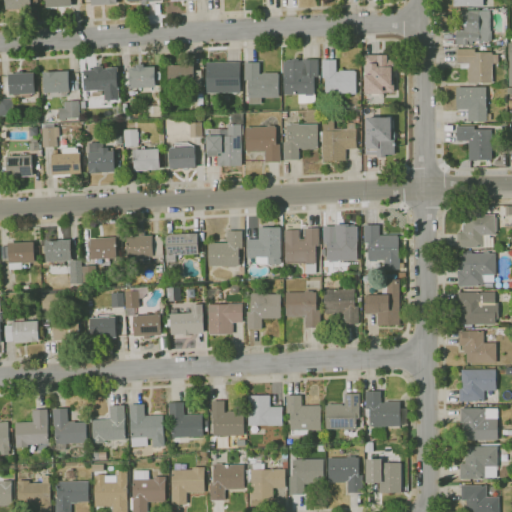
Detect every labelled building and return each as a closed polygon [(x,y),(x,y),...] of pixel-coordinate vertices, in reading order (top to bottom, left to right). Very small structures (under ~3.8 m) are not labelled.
[(6,10),(5,0),(30,0),(31,8),(6,10)] [(47,8),(46,0),(71,0),(72,7),(47,8)] [(473,45),(456,45),(456,31),(464,31),(464,24),(463,24),(463,27),(460,27),(460,11),(490,10),(491,31),(492,31),(492,40),(491,40),(491,41),(473,41),(473,45)] [(493,84),(470,84),(470,81),(468,81),(468,68),(469,68),(469,64),(457,64),(457,49),(475,49),(475,52),(492,52),(492,54),(499,54),(499,64),(493,64),(493,84)] [(364,56),(364,92),(393,92),(393,56),(364,56)] [(315,103),(298,103),(298,95),(284,95),(284,61),(292,61),(292,59),(298,59),(298,61),(303,61),(303,59),(318,59),(318,77),(315,77),(315,94),(315,103)] [(356,94),(325,95),(325,78),(322,78),(322,60),(336,60),(336,72),(339,72),(339,70),(355,70),(355,71),(356,71),(356,94)] [(240,93),(206,93),(206,62),(240,61),(240,93)] [(261,104),(249,104),(249,98),(248,98),(248,80),(244,80),(244,63),(260,63),(260,74),(262,74),(262,73),(278,73),(278,74),(279,74),(279,97),(261,97),(261,104)] [(169,88),(168,66),(194,64),(194,70),(202,70),(203,87),(195,87),(195,86),(169,88)] [(106,99),(105,90),(86,90),(85,70),(95,69),(95,65),(104,65),(105,69),(107,69),(107,67),(119,67),(120,76),(119,76),(119,86),(120,86),(121,99),(106,99)] [(130,88),(129,68),(155,66),(156,87),(130,88)] [(45,93),(44,71),(70,70),(71,91),(45,93)] [(11,94),(10,74),(36,72),(37,93),(11,94)] [(487,122),(468,122),(468,109),(457,110),(457,87),(486,87),(486,106),(487,106),(487,113),(491,113),(491,120),(487,120),(487,122)] [(0,116),(0,98),(15,98),(16,116),(0,116)] [(61,120),(60,108),(66,107),(65,101),(80,100),(81,116),(67,118),(68,119),(61,120)] [(242,166),(218,166),(218,156),(208,156),(208,153),(207,153),(207,136),(210,136),(210,130),(220,130),(220,129),(228,129),(228,124),(229,124),(229,114),(243,114),(243,124),(242,124),(242,166)] [(394,117),(366,116),(365,155),(393,155),(394,117)] [(346,160),(323,161),(322,143),(320,143),(320,132),(322,132),(322,131),(323,131),(323,120),(334,120),(334,129),(347,129),(347,123),(355,123),(355,129),(357,129),(357,149),(346,149),(346,160)] [(44,147),(42,123),(55,122),(56,127),(58,127),(59,146),(44,147)] [(190,138),(189,123),(203,122),(204,137),(190,138)] [(299,159),(284,159),(284,142),(287,142),(287,125),(292,125),(292,123),(299,123),(299,124),(318,124),(318,149),(302,149),(302,148),(299,148),(299,159)] [(280,162),(265,162),(265,152),(247,152),(247,150),(246,150),(246,135),(244,135),(244,129),(246,129),(246,127),(268,127),(268,126),(275,125),(275,127),(276,127),(276,144),(280,144),(280,162)] [(31,136),(31,127),(39,126),(39,136),(31,136)] [(492,160),(469,160),(469,141),(457,141),(457,126),(475,126),(475,129),(492,129),(492,160)] [(125,146),(124,130),(138,129),(138,146),(125,146)] [(0,139),(0,131),(8,130),(9,139),(0,139)] [(31,150),(30,143),(32,142),(32,138),(39,137),(39,142),(40,142),(40,143),(43,143),(43,148),(40,148),(40,150),(31,150)] [(91,173),(90,151),(90,142),(104,142),(104,147),(110,147),(110,151),(116,150),(117,171),(91,173)] [(54,175),(53,154),(64,153),(63,147),(77,147),(77,152),(82,152),(83,173),(54,175)] [(170,169),(169,148),(195,147),(196,167),(170,169)] [(134,171),(133,150),(159,149),(160,169),(146,170),(134,171)] [(34,176),(8,177),(8,156),(33,155),(34,176)] [(507,166),(494,166),(495,160),(500,160),(500,155),(507,155),(507,166)] [(476,250),(462,250),(462,247),(457,248),(457,232),(462,232),(462,215),(495,214),(495,217),(497,217),(497,231),(495,231),(495,235),(483,235),(483,247),(476,247),(476,250)] [(339,262),(331,262),(331,261),(327,261),(327,244),(323,244),(323,226),(335,226),(335,224),(349,224),(349,226),(358,226),(358,261),(339,261),(339,262)] [(400,270),(384,270),(384,260),(377,260),(377,261),(368,261),(368,243),(364,243),(364,225),(380,225),(380,235),(398,235),(398,237),(399,237),(399,257),(400,257),(400,270)] [(281,264),(257,264),(257,258),(247,258),(247,239),(259,239),(259,233),(259,228),(281,227),(281,264)] [(316,273),(306,273),(306,263),(286,263),(285,242),(285,230),(300,230),(300,239),(305,239),(305,228),(319,228),(320,246),(316,246),(316,263),(316,273)] [(236,267),(228,267),(228,266),(208,266),(208,243),(228,243),(228,231),(243,231),(243,248),(239,248),(239,266),(236,266),(236,267)] [(168,261),(168,254),(167,234),(199,233),(200,253),(178,255),(178,260),(168,261)] [(154,258),(154,256),(130,257),(128,237),(154,235),(154,237),(163,236),(164,257),(154,258)] [(108,266),(108,263),(99,263),(99,259),(93,259),(91,238),(118,237),(119,258),(111,258),(111,266),(108,266)] [(74,260),(67,260),(67,265),(54,265),(53,261),(47,262),(46,241),(72,239),(74,260)] [(11,268),(10,243),(36,241),(37,262),(35,262),(35,263),(31,263),(31,267),(11,268)] [(3,259),(2,246),(9,246),(10,258),(3,259)] [(484,286),(458,286),(458,271),(460,271),(460,253),(463,253),(462,251),(472,251),(472,253),(496,253),(496,275),(494,275),(494,282),(484,282),(484,286)] [(83,259),(83,273),(71,273),(71,260),(83,259)] [(84,282),(83,265),(97,265),(98,281),(84,282)] [(365,283),(361,278),(366,274),(371,279),(365,283)] [(400,325),(378,325),(378,314),(365,314),(365,295),(386,295),(386,280),(399,279),(400,325)] [(233,293),(231,291),(230,289),(231,287),(232,285),(237,284),(239,286),(239,291),(237,293),(235,293),(233,293)] [(210,299),(209,299),(208,298),(208,289),(220,288),(220,292),(219,292),(219,293),(213,293),(213,297),(212,298),(211,299),(210,299)] [(358,324),(344,324),(344,314),(325,314),(325,313),(324,313),(324,289),(346,289),(346,288),(354,288),(354,289),(355,289),(355,306),(359,306),(358,324)] [(44,311),(43,290),(61,290),(61,310),(44,311)] [(127,308),(126,291),(141,290),(141,307),(127,308)] [(320,327),(306,328),(305,316),(303,316),(303,317),(287,317),(287,316),(286,316),(286,293),(305,293),(305,291),(313,291),(313,292),(316,292),(317,310),(320,310),(320,327)] [(113,308),(113,307),(112,292),(125,292),(126,307),(125,307),(125,308),(113,308)] [(472,327),(464,327),(464,324),(458,324),(458,292),(495,292),(496,302),(498,302),(499,318),(496,318),(496,324),(472,324),(472,327)] [(262,329),(247,329),(247,312),(250,312),(250,295),(251,295),(251,293),(259,293),(259,294),(281,294),(281,317),(280,317),(280,318),(262,318),(262,329)] [(507,301),(503,299),(503,295),(506,293),(511,295),(511,298),(507,301)] [(232,333),(210,334),(210,304),(230,304),(229,303),(245,303),(245,322),(232,322),(232,333)] [(173,334),(173,330),(168,331),(168,316),(172,316),(172,313),(191,312),(191,306),(204,306),(206,333),(173,334)] [(138,336),(137,315),(142,315),(141,309),(166,308),(166,317),(162,317),(163,335),(160,335),(138,336)] [(93,338),(92,318),(86,318),(85,311),(92,311),(92,317),(93,317),(118,316),(118,337),(93,338)] [(41,341),(7,341),(7,322),(10,322),(10,318),(14,318),(14,315),(26,315),(26,321),(41,321),(41,341)] [(63,343),(63,340),(56,341),(55,318),(82,318),(82,339),(70,340),(70,343),(63,343)] [(497,363),(467,363),(467,346),(459,346),(459,331),(484,331),(484,343),(496,342),(497,363)] [(484,402),(459,402),(459,387),(461,387),(461,369),(469,369),(496,369),(496,390),(494,390),(494,399),(484,399),(484,402)] [(374,441),(364,441),(364,423),(369,423),(369,416),(365,416),(365,408),(366,408),(366,391),(381,391),(381,403),(385,403),(385,401),(401,401),(401,409),(407,409),(407,425),(400,425),(400,426),(381,426),(381,427),(373,427),(373,429),(383,429),(383,436),(374,436),(374,441)] [(353,438),(342,438),(342,429),(326,429),(326,404),(342,404),(342,405),(345,405),(345,394),(360,393),(360,410),(359,410),(359,418),(356,418),(356,429),(353,429),(353,438)] [(261,430),(251,430),(250,426),(249,426),(249,395),(271,395),(272,406),(284,406),(284,425),(269,425),(260,425),(261,430)] [(292,435),(292,430),(292,413),(288,413),(287,395),(303,395),(303,405),(322,405),(322,430),(309,430),(309,435),(292,435)] [(245,435),(215,435),(215,418),(214,418),(213,400),(226,400),(226,412),(228,412),(228,411),(245,411),(245,435)] [(175,443),(175,438),(173,438),(173,420),(171,420),(170,402),(185,401),(186,415),(204,414),(205,436),(194,436),(194,442),(175,443)] [(154,447),(153,438),(149,438),(149,446),(133,447),(131,404),(145,403),(146,416),(164,415),(165,418),(167,418),(168,428),(165,429),(166,447),(154,447)] [(118,446),(118,439),(107,440),(107,443),(94,443),(94,439),(93,420),(111,419),(111,405),(126,404),(127,439),(125,439),(125,446),(118,446)] [(17,448),(17,442),(18,442),(16,422),(35,421),(34,409),(49,408),(51,443),(29,445),(30,447),(17,448)] [(58,444),(57,426),(55,426),(54,408),(68,408),(69,421),(76,421),(76,422),(88,421),(89,442),(58,444)] [(498,440),(463,440),(463,423),(461,423),(461,408),(498,408),(498,440)] [(0,422),(10,422),(10,424),(12,450),(10,450),(10,454),(2,455),(1,451),(0,451),(0,422)] [(485,479),(460,479),(460,464),(465,463),(465,456),(467,456),(467,446),(498,446),(498,466),(497,466),(497,477),(485,477),(485,479)] [(93,459),(93,451),(97,451),(97,452),(108,452),(108,459),(93,459)] [(363,493),(348,493),(348,481),(346,481),(346,482),(329,482),(329,481),(328,481),(328,458),(347,458),(347,456),(356,456),(356,458),(359,458),(359,475),(363,475),(363,493)] [(402,493),(380,493),(380,481),(367,481),(367,463),(368,463),(368,457),(376,457),(379,457),(382,457),(393,457),(393,463),(402,463),(402,493)] [(306,494),(291,494),(290,476),(294,476),(294,459),(295,459),(295,458),(303,458),(303,459),(325,459),(325,482),(324,482),(324,483),(306,484),(306,494)] [(275,499),(253,499),(252,469),(254,469),(254,462),(262,462),(262,469),(283,468),(284,461),(289,461),(287,487),(275,487),(275,499)] [(227,500),(211,500),(211,482),(209,482),(209,469),(213,469),(213,474),(212,474),(212,482),(214,482),(214,478),(215,478),(215,463),(224,463),(224,464),(246,464),(246,489),(227,489),(227,500)] [(95,477),(93,477),(93,464),(105,464),(105,471),(97,471),(97,474),(95,474),(95,477)] [(189,504),(173,504),(173,501),(173,469),(194,469),(194,467),(207,467),(207,492),(188,492),(189,504)] [(149,511),(134,511),(134,509),(132,509),(132,497),(134,497),(134,479),(135,479),(135,470),(150,470),(150,479),(155,479),(155,476),(167,476),(168,501),(149,502),(149,511)] [(129,511),(115,511),(115,506),(96,507),(96,483),(96,474),(107,474),(108,481),(117,481),(117,471),(129,471),(129,511)] [(52,511),(36,511),(36,505),(19,505),(19,480),(30,480),(30,482),(43,482),(43,475),(50,475),(50,482),(52,482),(52,511)] [(0,483),(1,483),(1,480),(13,480),(13,482),(16,482),(16,502),(13,502),(13,505),(0,505),(0,483)] [(57,511),(57,497),(59,497),(59,481),(90,481),(91,501),(79,501),(79,503),(72,503),(72,511),(57,511)] [(499,511),(467,511),(467,500),(461,500),(461,485),(487,485),(500,485),(500,497),(499,497),(499,511)]
